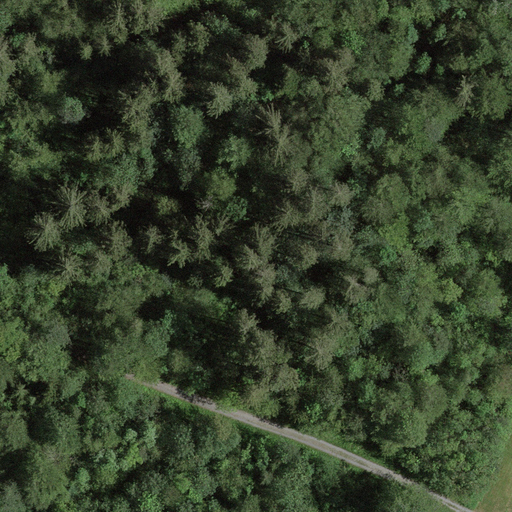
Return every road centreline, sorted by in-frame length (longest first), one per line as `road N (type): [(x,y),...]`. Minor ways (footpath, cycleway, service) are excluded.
road 1 (track): [(466,511),(309,441),(0,325)]
road 2 (track): [(170,0),(212,189),(257,323),(309,441)]
road 3 (track): [(32,511),(188,460),(309,441)]
